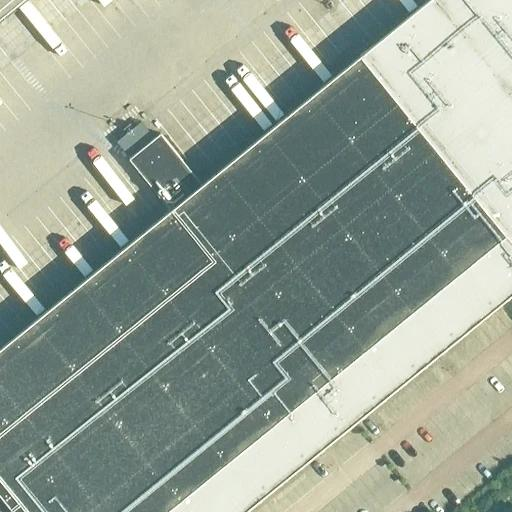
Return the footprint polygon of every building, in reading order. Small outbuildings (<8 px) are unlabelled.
[(243,511),(498,305),(511,293),(511,0),(426,0),(201,183),(160,133),(129,158),(170,209),(0,346),(0,511),(243,511)] [(0,0),(0,18),(22,0),(0,0)] [(141,119),(116,140),(125,150),(150,130),(141,119)] [(402,444),(424,470),(442,454),(445,458),(454,450),(436,430),(429,436),(421,427),(402,444)] [(454,482),(465,496),(473,490),(462,476),(454,482)]
